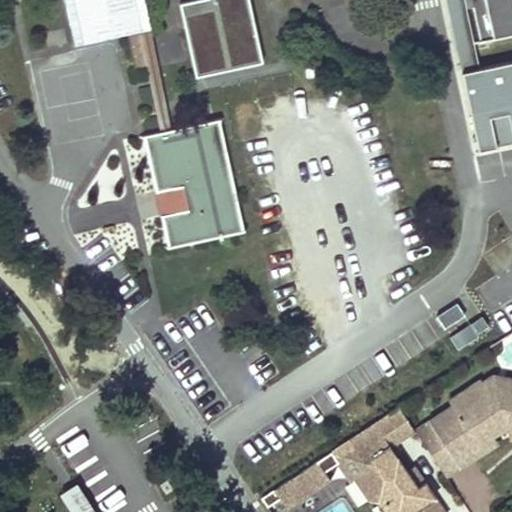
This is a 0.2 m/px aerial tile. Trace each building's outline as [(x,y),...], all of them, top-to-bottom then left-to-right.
[(133,24),(144,22),(139,0),(59,0),(68,39),(118,28),(131,25),(133,24)] [(511,29),(511,0),(447,0),(477,149),(511,140),(511,59),(479,66),(474,37),(511,29)] [(133,24),(156,125),(167,123),(144,22),(133,24)] [(139,61),(131,25),(118,28),(126,64),(139,61)] [(167,123),(156,125),(135,130),(148,186),(153,184),(158,208),(153,209),(160,242),(235,225),(211,114),(167,123)] [(148,186),(145,186),(150,209),(153,209),(158,208),(153,184),(148,186)] [(461,343),(488,327),(482,317),(455,333),(461,343)] [(511,379),(493,376),(482,383),(481,380),(464,391),(473,404),(460,413),(454,406),(430,422),(454,457),(478,440),(475,436),(485,429),(490,437),(504,428),(511,429),(511,379)] [(464,391),(451,400),(454,406),(460,413),(473,404),(464,391)] [(326,473),(338,465),(351,484),(355,481),(370,503),(381,505),(392,507),(395,511),(446,511),(426,482),(419,488),(408,472),(391,448),(415,431),(399,408),(358,436),(344,445),(261,498),(270,510),(282,501),(289,511),(332,482),(326,473)] [(430,422),(416,432),(448,479),(466,466),(496,446),(490,437),(485,429),(475,436),(478,440),(454,457),(430,422)] [(426,482),(415,467),(408,472),(419,488),(426,482)] [(95,511),(76,481),(59,493),(71,511),(95,511)]
